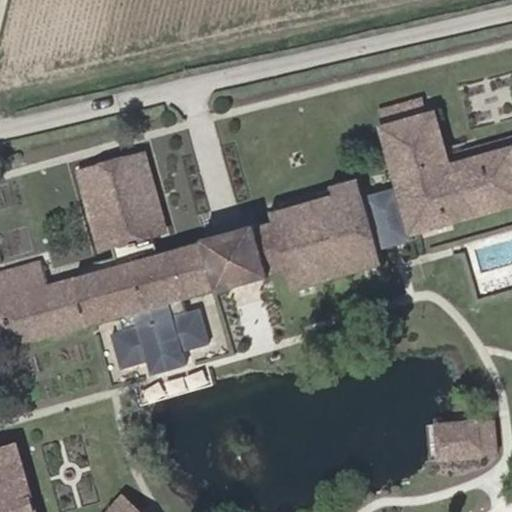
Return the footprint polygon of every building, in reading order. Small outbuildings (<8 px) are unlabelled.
[(367,113),(370,128),(416,117),(412,101),(367,113)] [(0,269),(0,345),(108,318),(111,331),(100,334),(109,368),(137,361),(140,375),(172,367),(170,352),(197,345),(189,310),(174,314),(171,299),(276,272),(281,291),(306,284),(303,275),(342,265),(345,274),(371,267),(368,250),(400,242),(400,235),(439,224),(439,215),(500,198),(498,181),(507,179),(507,147),(453,161),(451,153),(427,160),(416,117),(370,128),(386,190),(354,198),(349,181),(321,188),(324,197),(260,213),(263,222),(230,229),(232,239),(208,244),(206,236),(193,240),(194,243),(146,254),(142,236),(124,167),(84,177),(102,246),(108,267),(96,270),(95,264),(81,267),(82,274),(35,286),(29,262),(0,269)] [(511,177),(511,158),(508,136),(451,153),(453,161),(507,147),(507,179),(511,177)] [(91,249),(102,246),(84,177),(124,167),(142,236),(150,233),(130,156),(70,170),(91,249)] [(511,192),(511,177),(507,179),(498,181),(500,198),(439,215),(439,224),(510,204),(511,192)] [(306,284),(345,274),(342,265),(303,275),(306,284)] [(197,388),(193,370),(124,387),(127,404),(137,402),(197,388)] [(434,460),(469,459),(469,456),(468,426),(468,423),(433,424),(434,460)] [(434,460),(433,424),(425,425),(426,460),(434,460)] [(468,426),(469,456),(483,455),(482,426),(468,426)] [(0,461),(2,461),(14,501),(20,500),(6,449),(0,451),(0,461)] [(23,511),(20,500),(14,501),(2,461),(0,461),(0,511),(23,511)] [(127,511),(113,499),(100,511),(127,511)]
